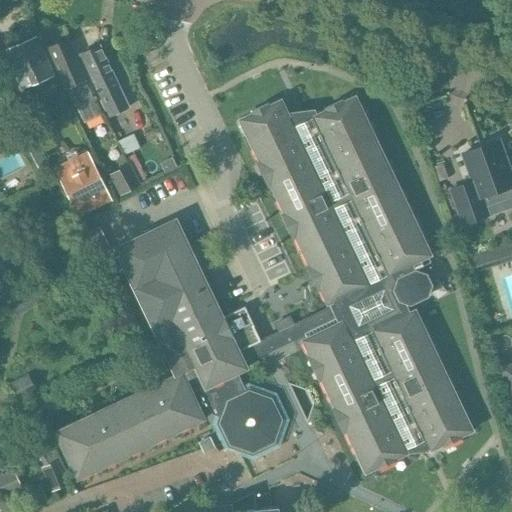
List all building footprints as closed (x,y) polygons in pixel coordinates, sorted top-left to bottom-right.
[(8,50),(16,70),(24,88),(54,75),(37,37),(8,50)] [(50,48),(67,87),(83,124),(104,115),(96,96),(93,98),(85,80),(68,40),(50,48)] [(100,46),(81,55),(81,56),(82,55),(110,116),(106,118),(111,129),(129,121),(123,110),(129,107),(100,46)] [(239,350),(246,364),(305,336),(307,339),(304,341),(312,356),(317,354),(327,376),(323,379),(337,408),(342,406),(352,428),(347,430),(361,458),(365,456),(372,470),(378,467),(380,469),(398,461),(396,458),(408,453),(406,450),(409,449),(410,451),(415,449),(416,450),(421,448),(421,450),(426,448),(427,450),(431,447),(433,450),(444,444),(445,447),(463,438),(462,436),(473,430),(465,415),(460,417),(450,395),(455,393),(434,349),(429,351),(418,329),(423,327),(416,311),(409,314),(405,306),(406,302),(412,304),(428,296),(432,285),(427,275),(416,271),(415,271),(412,264),(431,255),(424,239),(419,241),(408,219),(413,217),(399,187),(394,189),(383,167),(388,165),(374,135),(369,137),(358,115),(363,113),(356,97),(345,103),(343,100),(325,109),(327,111),(317,116),(315,112),(310,114),(309,112),(305,114),(304,112),(300,114),(299,113),(295,115),(294,113),(288,115),(282,101),(271,106),(269,104),(251,112),(252,115),(246,118),(253,132),(248,134),(261,162),(266,159),(277,182),(272,184),(286,214),(291,211),(301,234),(297,236),(311,266),(316,263),(326,285),(321,288),(329,303),(332,302),(334,305),(260,340),(239,350)] [(28,128),(41,121),(34,107),(27,101),(17,106),(28,128)] [(117,141),(124,157),(132,153),(142,148),(134,132),(117,141)] [(35,138),(20,146),(33,171),(48,163),(35,138)] [(452,189),(465,224),(488,216),(484,206),(501,200),(498,192),(511,187),(511,177),(499,141),(464,153),(472,175),(468,176),(466,180),(467,183),(452,189)] [(75,213),(110,196),(88,151),(53,169),(75,213)] [(120,196),(139,186),(128,164),(109,175),(120,196)] [(448,178),(443,164),(434,167),(439,182),(448,178)] [(246,306),(223,317),(177,220),(117,249),(177,375),(182,373),(200,409),(210,405),(214,415),(220,418),(218,424),(229,447),(254,455),(277,444),(285,420),(274,397),(250,389),(247,390),(238,373),(248,368),(246,364),(239,350),(260,340),(254,328),(256,327),(246,306)] [(511,266),(500,270),(511,308),(511,266)] [(511,364),(501,367),(509,401),(511,400),(511,364)] [(205,419),(200,409),(182,373),(177,375),(57,433),(79,479),(92,473),(88,467),(101,461),(104,467),(117,461),(113,455),(126,449),(129,455),(142,449),(138,443),(151,437),(154,444),(166,438),(163,431),(176,425),(179,432),(191,426),(188,419),(201,413),(204,420),(205,419)] [(37,392),(28,374),(8,385),(17,403),(37,392)] [(41,468),(51,493),(70,485),(60,460),(41,468)] [(0,511),(2,511),(8,510),(2,498),(23,489),(14,469),(0,475),(0,511)]
